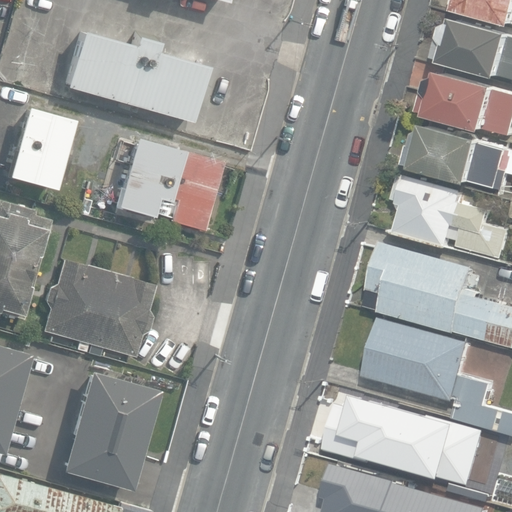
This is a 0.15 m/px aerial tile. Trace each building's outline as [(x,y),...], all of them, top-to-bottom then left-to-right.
[(457,5),(456,8),(511,22),(511,0),(451,0),(451,3),(457,5)] [(444,56),(443,60),(500,76),(501,73),(511,75),(511,30),(455,14),(454,19),(446,23),(437,55),(444,56)] [(207,65),(79,27),(64,85),(193,119),(207,65)] [(428,113),(485,129),(486,126),(511,133),(511,90),(497,86),(497,83),(441,68),(439,74),(431,76),(422,108),(428,110),(428,113)] [(68,116),(19,103),(0,172),(48,186),(68,116)] [(413,166),(471,181),(472,179),(505,188),(511,161),(511,146),(484,138),(485,136),(425,119),(423,127),(418,130),(415,142),(413,141),(407,161),(414,163),(413,166)] [(165,196),(178,148),(130,134),(109,204),(147,214),(152,195),(164,199),(165,196)] [(220,160),(178,148),(165,196),(173,198),(167,219),(201,228),(220,160)] [(404,203),(396,230),(450,246),(452,237),(458,239),(457,245),(503,258),(511,227),(488,220),(493,202),(475,197),(475,201),(466,198),(465,202),(459,200),(462,189),(407,173),(406,175),(400,173),(393,197),(400,199),(399,201),(404,203)] [(0,310),(21,317),(48,218),(32,213),(33,208),(0,198),(0,310)] [(366,304),(381,308),(380,310),(456,330),(456,329),(511,344),(511,304),(479,295),(481,290),(469,287),(469,285),(477,287),(481,274),(473,272),(475,264),(384,240),(366,304)] [(153,282),(60,256),(53,282),(46,285),(42,299),(46,307),(40,329),(133,355),(138,332),(146,328),(150,314),(145,307),(153,282)] [(472,339),(381,314),(365,373),(459,399),(455,416),(511,431),(511,409),(488,403),(495,379),(463,371),(472,339)] [(0,438),(24,351),(0,344),(0,438)] [(153,386),(83,366),(55,468),(125,487),(153,386)] [(337,446),(424,469),(431,445),(440,447),(442,441),(447,442),(453,422),(447,420),(448,417),(354,392),(344,430),(342,430),(337,446)] [(495,431),(472,425),(467,443),(491,449),(495,431)] [(329,496),(324,511),(425,511),(430,497),(426,495),(428,487),(333,460),(324,495),(329,496)] [(115,511),(118,504),(0,472),(0,511),(115,511)]
